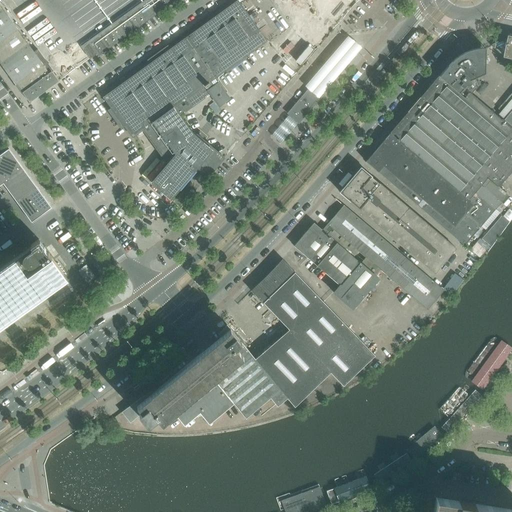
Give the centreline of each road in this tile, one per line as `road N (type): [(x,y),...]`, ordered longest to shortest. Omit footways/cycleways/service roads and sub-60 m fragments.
road 1 (tertiary): [(178,326),(288,220),(463,14)]
road 2 (tertiary): [(428,0),(288,161),(152,295)]
road 3 (residential): [(21,124),(202,0)]
road 4 (residential): [(152,295),(21,124)]
road 5 (tertiary): [(152,295),(0,415)]
road 6 (tertiary): [(27,444),(178,326)]
road 7 (residential): [(363,511),(479,435),(511,441)]
